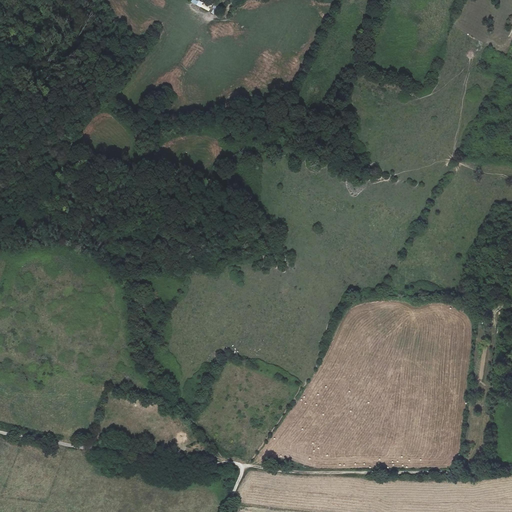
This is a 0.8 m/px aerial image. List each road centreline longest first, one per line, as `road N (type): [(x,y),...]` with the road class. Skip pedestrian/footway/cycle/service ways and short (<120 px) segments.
road 1 (track): [(511,467),(311,473),(0,432)]
road 2 (track): [(227,463),(145,357),(137,286)]
